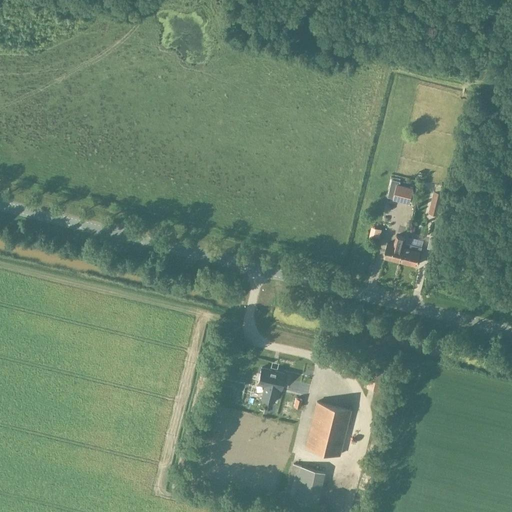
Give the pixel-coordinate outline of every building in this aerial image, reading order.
[(392,180),(387,197),(410,203),(413,189),(399,186),(400,182),(392,180)] [(434,191),(429,212),(438,215),(444,194),(434,191)] [(408,228),(413,209),(390,203),(386,220),(393,222),(393,224),(408,228)] [(369,239),(379,241),(381,229),(371,227),(369,239)] [(400,261),(403,247),(405,238),(397,235),(394,245),(387,243),(383,256),(400,261)] [(403,247),(400,261),(417,265),(422,247),(405,243),(403,247)] [(264,385),(261,399),(273,402),(277,389),(280,389),(284,373),(261,367),(257,383),(264,385)] [(379,391),(383,372),(371,369),(367,388),(379,391)] [(284,376),(283,396),(293,396),(293,389),(302,389),(303,376),(284,376)] [(316,402),(305,447),(339,455),(350,410),(316,402)] [(292,464),(284,497),(317,505),(325,472),(292,464)]
